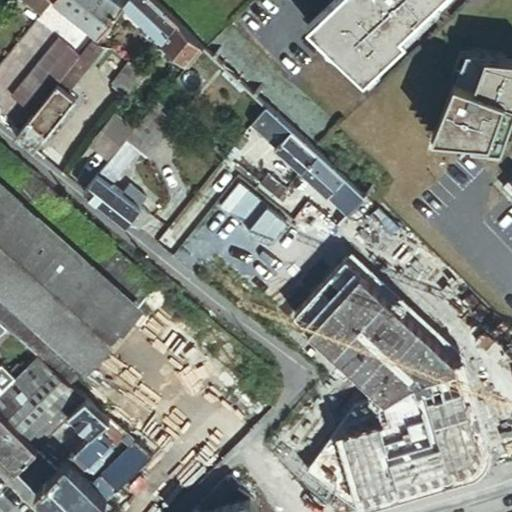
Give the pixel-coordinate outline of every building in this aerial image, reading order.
[(52,0),(29,0),(43,11),(52,0)] [(121,0),(57,0),(99,33),(122,4),(124,2),(121,0)] [(178,21),(154,0),(125,0),(124,2),(122,4),(162,39),(178,21)] [(385,0),(385,1),(383,0),(355,0),(319,34),(374,92),(417,51),(411,45),(457,0),(385,0)] [(188,62),(203,45),(178,21),(162,39),(171,47),(179,54),(188,62)] [(14,97),(36,114),(58,86),(61,83),(83,55),(61,38),(14,97)] [(92,42),(84,54),(94,61),(102,50),(92,42)] [(172,64),(179,54),(171,47),(163,56),(172,64)] [(83,55),(61,83),(71,91),(94,61),(84,54),(83,55)] [(511,156),(511,154),(511,64),(498,64),(489,59),(475,57),(443,146),(467,149),(511,156)] [(143,75),(128,64),(111,86),(125,97),(143,75)] [(61,83),(58,86),(75,99),(78,96),(71,91),(61,83)] [(36,114),(31,120),(48,134),(75,99),(58,86),(36,114)] [(159,100),(155,104),(160,108),(163,104),(159,100)] [(276,145),(293,128),(266,103),(251,122),(276,145)] [(135,129),(127,140),(136,147),(147,156),(176,121),(160,108),(155,104),(135,129)] [(99,149),(123,119),(116,114),(92,144),(99,149)] [(99,149),(111,159),(127,140),(135,129),(123,119),(99,149)] [(48,134),(31,120),(18,136),(36,150),(48,134)] [(317,150),(293,128),(276,145),(301,168),(317,150)] [(235,143),(242,149),(250,137),(243,132),(235,143)] [(111,159),(100,173),(109,180),(136,147),(127,140),(111,159)] [(235,143),(227,154),(234,159),(242,149),(235,143)] [(0,147),(0,314),(72,379),(151,279),(0,147)] [(344,174),(317,150),(301,168),(327,192),(344,174)] [(268,172),(260,181),(279,196),(283,192),(278,188),(282,183),(268,172)] [(109,180),(100,173),(86,190),(129,224),(143,207),(141,205),(124,192),(109,180)] [(347,210),(363,192),(344,174),(327,192),(347,210)] [(132,183),(124,192),(141,205),(149,196),(132,183)] [(143,207),(129,224),(140,228),(151,213),(143,207)] [(467,354),(352,249),(292,308),(383,395),(388,415),(335,431),(361,499),(498,464),(467,354)] [(0,337),(10,328),(0,319),(0,337)] [(87,397),(39,354),(0,392),(0,414),(35,450),(42,443),(46,439),(65,420),(69,415),(87,397)] [(109,417),(87,397),(69,415),(75,421),(91,435),(96,431),(98,429),(109,417)] [(35,450),(0,414),(0,449),(18,467),(35,450)] [(69,415),(65,420),(70,426),(75,421),(69,415)] [(117,425),(109,417),(98,429),(106,436),(112,430),(117,425)] [(65,420),(46,439),(55,448),(74,429),(70,426),(65,420)] [(136,441),(117,425),(112,430),(122,440),(131,447),(136,441)] [(98,429),(96,431),(104,439),(106,436),(98,429)] [(122,440),(112,430),(106,436),(112,442),(116,445),(122,440)] [(91,435),(77,450),(90,464),(106,449),(110,445),(104,439),(96,431),(91,435)] [(112,442),(106,436),(104,439),(110,445),(112,442)] [(152,455),(136,441),(131,447),(102,476),(116,490),(152,455)] [(42,443),(35,450),(18,467),(39,488),(64,464),(42,443)] [(109,452),(106,449),(90,464),(88,467),(93,473),(103,463),(104,457),(109,452)] [(77,450),(68,459),(82,473),(88,467),(90,464),(77,450)] [(68,459),(64,464),(39,488),(62,511),(94,511),(108,499),(93,485),(82,473),(68,459)] [(243,482),(230,473),(225,478),(238,488),(240,485),(243,482)] [(93,485),(108,499),(116,490),(102,476),(93,485)] [(222,482),(198,505),(205,511),(207,511),(206,509),(220,495),(223,498),(231,490),(222,482)] [(205,511),(198,505),(191,511),(263,511),(258,504),(255,500),(253,497),(207,511),(205,511)] [(118,511),(120,511),(108,499),(94,511),(118,511)]
